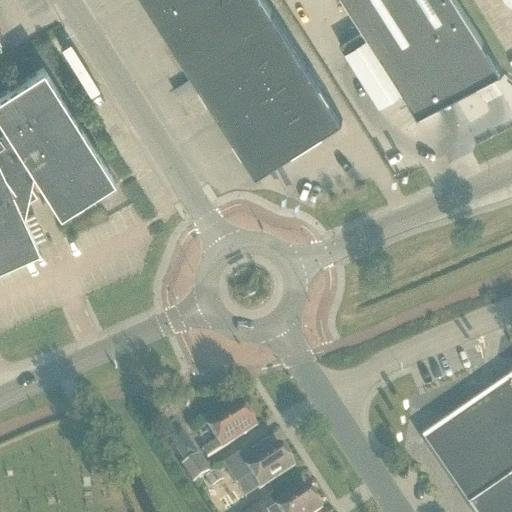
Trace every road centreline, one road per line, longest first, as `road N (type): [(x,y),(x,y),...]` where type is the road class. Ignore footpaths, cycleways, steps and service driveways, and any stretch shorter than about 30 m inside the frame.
road 1 (unclassified): [(225,249),(64,0)]
road 2 (tertiary): [(290,268),(511,171)]
road 3 (tertiary): [(0,399),(209,304)]
road 4 (unclassified): [(325,400),(386,360),(511,307)]
road 5 (unclassified): [(399,511),(325,400)]
